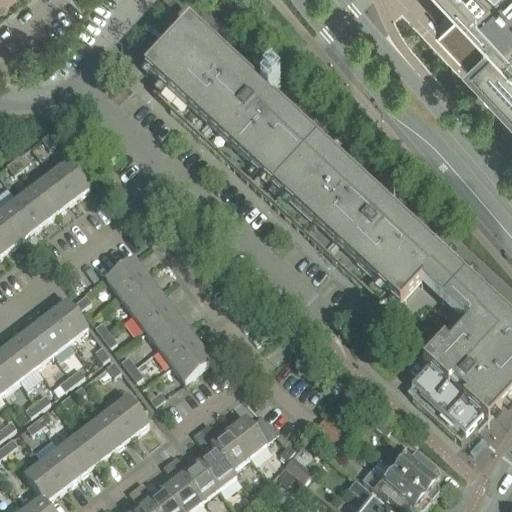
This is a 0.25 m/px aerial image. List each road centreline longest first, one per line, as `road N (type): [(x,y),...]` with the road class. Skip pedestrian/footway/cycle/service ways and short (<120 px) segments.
road 1 (tertiary): [(299,0),(511,244)]
road 2 (residential): [(261,376),(327,318),(176,181)]
road 3 (tertiary): [(511,195),(341,0)]
road 4 (residential): [(93,511),(261,376)]
road 5 (residential): [(261,376),(141,214)]
road 6 (residential): [(141,214),(0,322)]
road 7 (residential): [(176,181),(79,94)]
